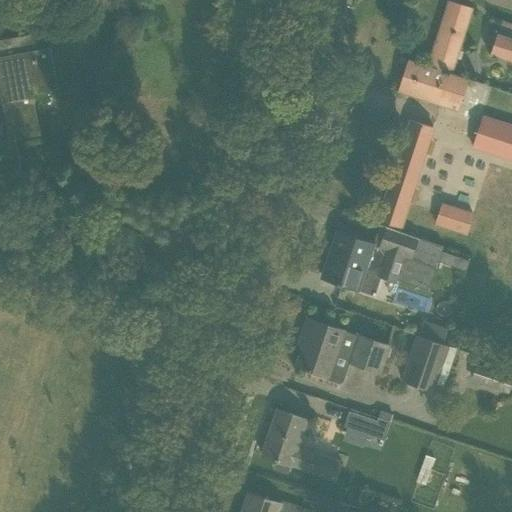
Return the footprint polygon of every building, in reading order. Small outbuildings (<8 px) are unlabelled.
[(457,109),(467,78),(451,73),(473,8),(449,0),(428,65),(409,59),(399,91),(457,109)] [(491,53),(511,59),(511,23),(502,20),(491,53)] [(58,88),(51,46),(38,49),(35,33),(1,39),(1,43),(0,43),(0,172),(21,169),(15,138),(40,134),(33,93),(58,88)] [(511,125),(483,116),(472,147),(511,159),(511,125)] [(433,127),(411,120),(378,219),(401,227),(433,127)] [(35,200),(51,207),(54,200),(38,193),(35,200)] [(473,213),(442,203),(436,223),(467,233),(473,213)] [(395,281),(396,278),(429,289),(443,246),(387,227),(380,246),(338,231),(332,248),(336,250),(327,277),(323,276),(322,277),(374,294),(380,276),(395,281)] [(350,362),(380,372),(389,345),(308,318),(302,336),(307,337),(297,365),(327,375),(326,379),(340,383),(344,381),(350,362)] [(448,330),(436,325),(431,339),(444,343),(448,330)] [(444,386),(457,348),(444,343),(431,339),(416,334),(401,380),(434,392),(437,383),(444,386)] [(499,389),(509,393),(511,384),(511,377),(504,374),(507,367),(482,358),(480,364),(476,362),(470,380),(499,389)] [(308,470),(335,479),(341,461),(314,452),(314,453),(298,447),(307,419),(278,409),(262,455),(276,460),(274,465),(276,469),(285,472),(289,470),(290,464),(292,465),(292,464),(308,469),(308,470)] [(384,440),(389,424),(383,423),(349,411),(344,426),(384,440)] [(387,412),(383,423),(389,424),(393,414),(387,412)] [(311,511),(312,510),(282,500),(281,503),(249,492),(242,511),(311,511)]
